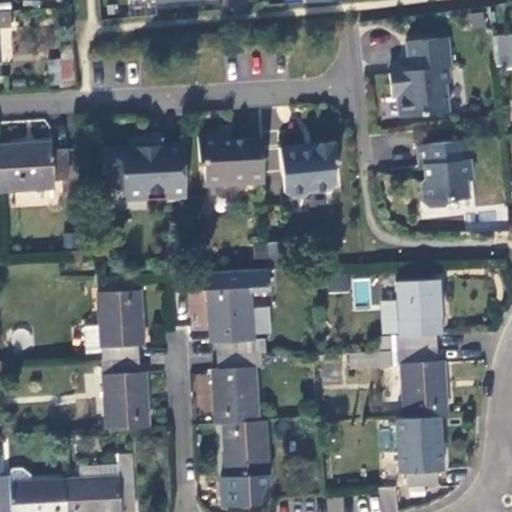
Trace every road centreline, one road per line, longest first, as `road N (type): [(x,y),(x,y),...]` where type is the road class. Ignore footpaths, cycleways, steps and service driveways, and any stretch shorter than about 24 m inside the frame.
road 1 (residential): [(0,104),(351,86)]
road 2 (residential): [(188,511),(175,332)]
road 3 (residential): [(506,499),(501,390),(511,341)]
